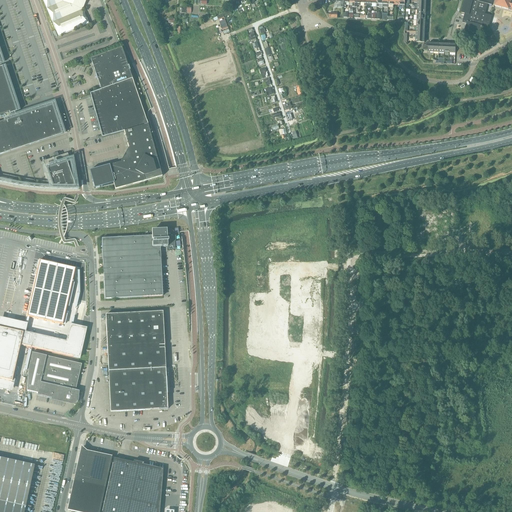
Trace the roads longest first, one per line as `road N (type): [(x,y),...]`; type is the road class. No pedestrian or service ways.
road 1 (unclassified): [(385,500),(414,256),(511,253)]
road 2 (primary): [(511,131),(197,189)]
road 3 (primary): [(199,204),(511,140)]
road 4 (secondary): [(210,426),(209,276),(199,204)]
road 5 (secondary): [(188,206),(201,426)]
road 6 (primary): [(123,0),(155,78),(186,192)]
road 7 (primary): [(197,189),(135,0)]
road 8 (primary): [(0,215),(110,221),(188,206)]
road 9 (unclassified): [(79,426),(92,342),(90,258)]
road 10 (unclassified): [(77,146),(34,0)]
